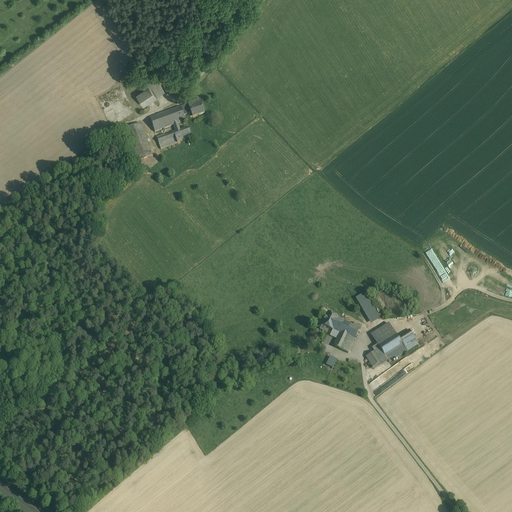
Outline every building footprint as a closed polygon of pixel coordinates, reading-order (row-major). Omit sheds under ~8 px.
[(200,58),(192,64),(197,70),(204,64),(200,58)] [(149,87),(136,95),(144,106),(165,91),(157,78),(148,84),(149,87)] [(199,98),(187,102),(190,111),(192,116),(204,112),(199,98)] [(183,113),(190,111),(187,102),(149,115),(154,129),(172,123),(177,121),(185,119),(183,113)] [(113,123),(135,113),(132,107),(125,110),(127,113),(123,115),(112,120),(113,123)] [(139,121),(126,126),(137,159),(151,154),(139,121)] [(175,130),(156,136),(160,148),(181,141),(180,137),(191,134),(188,125),(179,128),(175,130)] [(511,262),(511,256),(481,239),(479,244),(511,262)] [(499,268),(511,275),(511,269),(502,263),(499,268)] [(493,283),(511,292),(511,285),(496,277),(493,283)] [(369,324),(379,319),(366,292),(356,296),(369,324)] [(339,317),(328,312),(322,325),(333,330),(333,329),(340,333),(355,340),(360,329),(339,318),(339,317)] [(375,351),(366,357),(373,368),(382,362),(383,364),(388,361),(389,362),(418,344),(410,330),(398,337),(389,323),(371,335),(378,345),(373,348),(375,351)] [(355,340),(340,333),(334,346),(349,353),(355,340)] [(337,360),(331,357),(327,365),(332,369),(337,360)]
